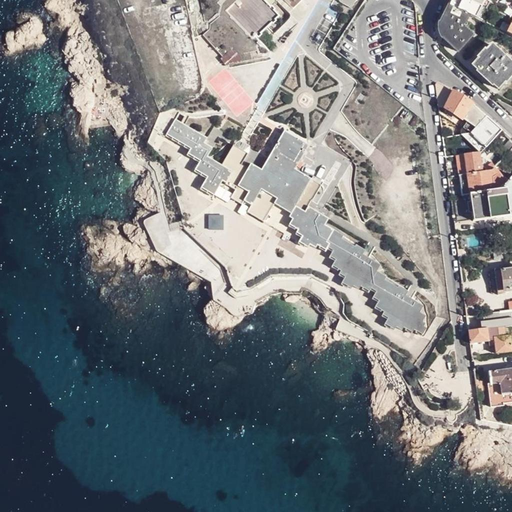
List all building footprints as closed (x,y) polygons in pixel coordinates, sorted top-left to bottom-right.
[(236,0),(226,10),(251,37),(254,36),(256,34),(259,36),(273,23),(274,24),(276,21),(275,20),(280,16),(274,10),(275,9),(272,5),(271,7),(264,0),(236,0)] [(356,0),(339,0),(339,1),(351,8),(356,0)] [(466,0),(451,0),(449,4),(470,14),(475,17),(480,7),(466,0)] [(444,15),(440,23),(441,27),(442,33),(442,37),(459,52),(473,35),(464,26),(470,14),(449,4),(444,15)] [(188,16),(191,26),(199,25),(197,15),(188,16)] [(511,63),(492,45),(473,65),(499,89),(511,74),(511,63)] [(439,110),(446,108),(454,92),(436,83),(439,110)] [(446,108),(445,109),(461,121),(462,119),(466,116),(472,105),(465,97),(454,92),(446,108)] [(511,106),(497,99),(496,100),(511,114),(511,112),(511,106)] [(472,105),(466,116),(471,119),(479,110),(472,105)] [(470,134),(471,134),(479,125),(475,121),(483,114),(479,110),(471,119),(466,116),(462,119),(467,122),(462,128),(470,134)] [(483,114),(475,121),(479,125),(486,117),(483,114)] [(498,128),(486,117),(479,125),(471,134),(470,134),(486,148),(496,137),(492,134),(498,128)] [(207,138),(175,119),(166,135),(191,149),(188,154),(200,161),(195,170),(207,177),(201,188),(214,196),(222,181),(235,190),(231,198),(242,205),(244,201),(252,206),(247,212),(264,222),(274,204),(291,214),(289,217),(293,219),(289,225),(298,230),(296,233),(302,236),(299,242),(308,248),(310,245),(316,248),(317,245),(326,250),(328,248),(334,251),(330,257),(336,260),(332,266),(341,271),(339,274),(345,277),(342,283),(351,289),(353,286),(359,289),(360,287),(369,291),(371,289),(376,292),(373,298),(379,301),(375,307),(384,312),(383,315),(388,319),(385,324),(394,330),(396,327),(402,330),(403,327),(412,333),(414,330),(422,335),(426,328),(423,326),(425,324),(422,322),(425,316),(420,312),(423,306),(405,295),(408,291),(399,286),(398,288),(386,277),(377,271),(381,265),(362,254),(365,250),(356,245),(355,247),(341,239),(343,236),(325,225),(329,219),(308,207),(321,185),(295,169),(309,145),(285,130),(262,170),(251,164),(248,168),(241,164),(248,154),(233,145),(222,165),(207,157),(213,148),(204,143),(207,138)] [(498,128),(492,134),(496,137),(502,131),(498,128)] [(470,134),(463,135),(482,153),(486,148),(470,134)] [(511,149),(511,140),(502,150),(507,154),(511,149)] [(480,153),(465,155),(468,175),(482,173),(480,153)] [(457,156),(460,176),(461,176),(468,175),(465,155),(457,156)] [(487,169),(487,172),(492,171),(493,172),(496,169),(495,168),(496,168),(493,163),(487,169)] [(482,173),(468,175),(471,195),(502,190),(508,185),(499,172),(496,168),(495,168),(496,169),(493,172),(492,171),(487,172),(482,173)] [(468,175),(461,176),(463,196),(471,195),(468,175)] [(474,220),(474,221),(511,216),(511,179),(508,185),(502,190),(471,195),(474,220)] [(471,195),(463,196),(462,196),(462,201),(455,202),(458,223),(474,220),(471,195)] [(504,251),(494,252),(495,259),(505,258),(504,251)] [(495,272),(496,279),(505,278),(506,271),(510,271),(509,268),(503,268),(495,270),(495,272)] [(498,292),(499,295),(507,294),(506,292),(511,290),(511,270),(510,271),(506,271),(505,278),(496,279),(498,292)] [(511,310),(510,310),(501,312),(491,313),(491,316),(484,317),(486,329),(488,329),(496,328),(498,327),(511,325),(511,310)] [(496,328),(488,329),(490,342),(496,341),(496,345),(497,354),(511,352),(511,325),(498,327),(496,328)] [(486,329),(469,332),(471,345),(490,342),(488,329),(486,329)] [(511,369),(490,372),(491,384),(491,385),(501,384),(503,396),(511,394),(511,369)] [(491,384),(489,385),(492,408),(504,406),(503,396),(501,384),(491,385),(491,384)]
